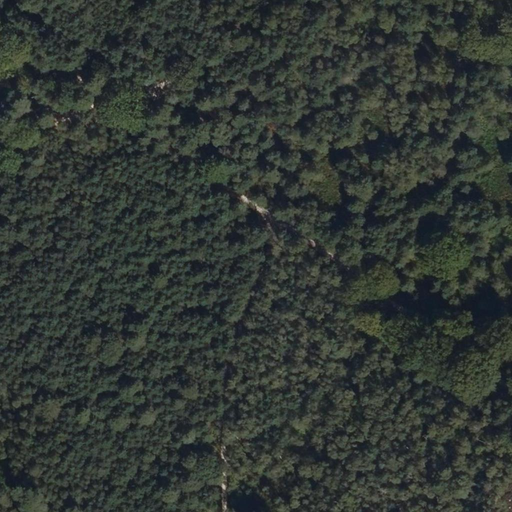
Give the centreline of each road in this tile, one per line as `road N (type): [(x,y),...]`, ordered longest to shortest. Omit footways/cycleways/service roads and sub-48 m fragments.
road 1 (track): [(293,223),(241,390),(215,511)]
road 2 (track): [(511,381),(293,223)]
road 3 (track): [(103,96),(293,223)]
road 4 (track): [(291,0),(229,55),(103,96)]
road 5 (track): [(103,96),(0,24)]
